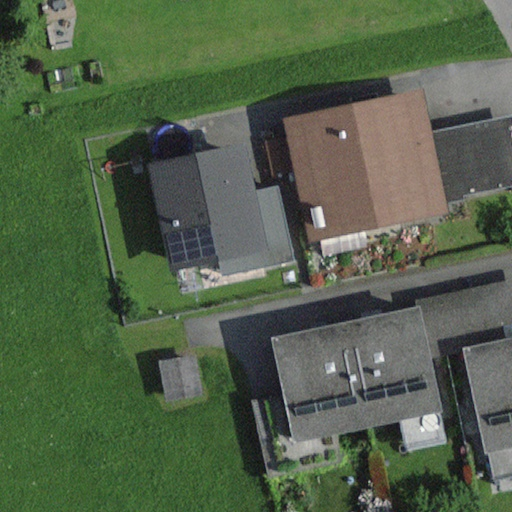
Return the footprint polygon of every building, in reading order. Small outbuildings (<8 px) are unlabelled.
[(511,115),(475,123),(433,132),(425,91),(294,119),(318,231),(448,204),(446,193),(511,179),(511,115)] [(251,139),(153,157),(173,264),(271,245),(251,139)] [(470,343),(511,334),(511,278),(441,294),(452,347),(470,343)] [(422,304),(349,319),(370,420),(443,404),(422,304)] [(349,319),(277,334),(289,393),(298,435),(340,426),(370,420),(349,319)] [(511,334),(470,343),(492,446),(511,441),(511,334)] [(340,426),(298,435),(289,393),(263,398),(278,472),(347,457),(340,426)]
